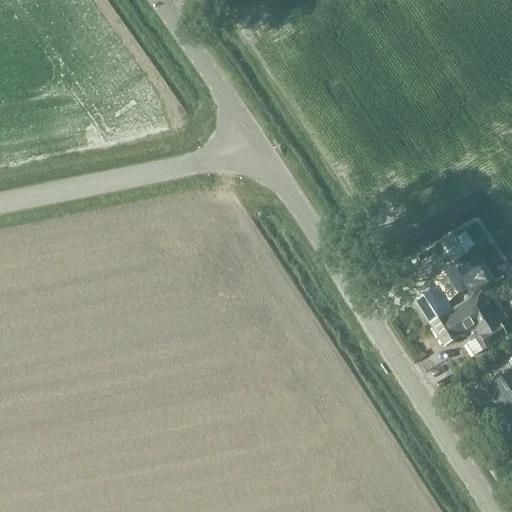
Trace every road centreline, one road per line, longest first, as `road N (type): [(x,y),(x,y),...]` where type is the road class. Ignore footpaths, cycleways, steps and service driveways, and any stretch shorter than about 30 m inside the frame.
road 1 (tertiary): [(493,511),(261,152)]
road 2 (unclassified): [(0,204),(261,152)]
road 3 (tertiary): [(261,152),(153,0)]
